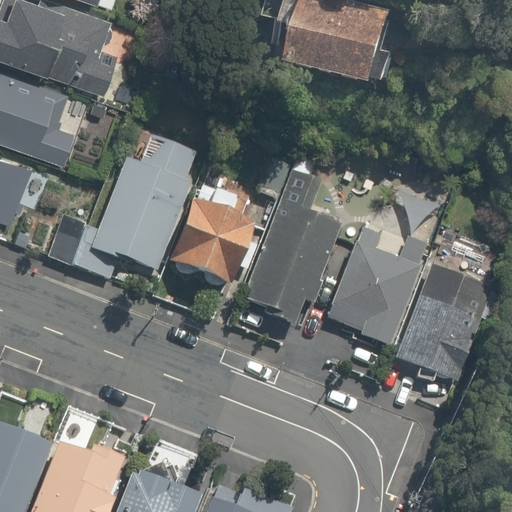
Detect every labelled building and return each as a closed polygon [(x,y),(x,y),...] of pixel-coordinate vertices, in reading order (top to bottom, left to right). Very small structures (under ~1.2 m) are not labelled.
[(116,19),(50,0),(3,0),(0,8),(0,53),(103,92),(118,52),(106,47),(114,36),(116,19)] [(395,8),(361,0),(288,0),(276,52),(379,77),(395,8)] [(72,89),(0,69),(0,136),(70,162),(77,133),(62,123),(72,89)] [(199,151),(141,127),(94,242),(152,265),(199,151)] [(39,166),(0,150),(0,217),(16,224),(39,166)] [(262,205),(201,183),(169,268),(230,291),(262,205)] [(347,220),(277,195),(233,301),(312,324),(347,220)] [(65,221),(30,205),(14,242),(49,258),(65,221)] [(434,243),(368,223),(329,326),(393,345),(434,243)] [(496,308),(425,283),(399,352),(470,383),(496,308)] [(21,511),(47,448),(0,429),(0,511),(21,511)] [(104,511),(122,463),(56,440),(29,511),(104,511)] [(184,511),(193,490),(130,468),(114,511),(184,511)] [(281,511),(283,508),(216,481),(203,511),(281,511)]
